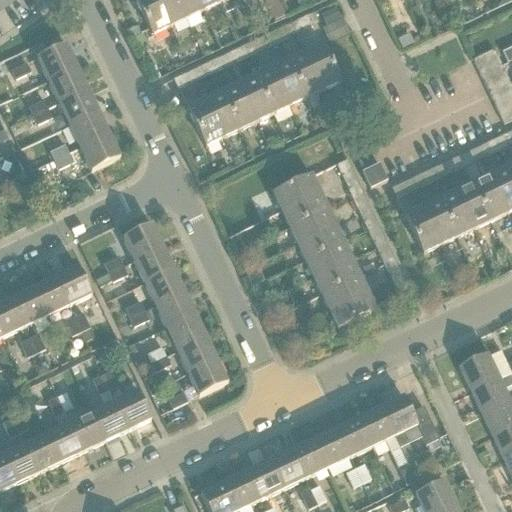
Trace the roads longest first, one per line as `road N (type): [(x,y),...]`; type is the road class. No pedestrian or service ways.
road 1 (residential): [(280,405),(511,298)]
road 2 (residential): [(280,405),(174,181)]
road 3 (residential): [(69,511),(90,494),(280,405)]
road 4 (residential): [(174,181),(86,0)]
road 5 (residential): [(0,265),(174,181)]
road 6 (residential): [(417,129),(358,0)]
